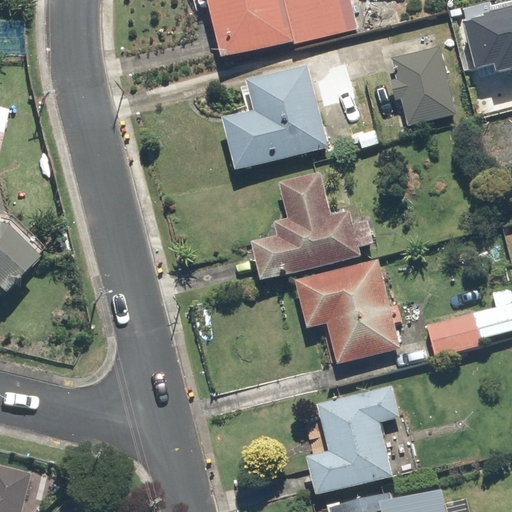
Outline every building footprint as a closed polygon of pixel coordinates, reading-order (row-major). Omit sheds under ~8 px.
[(207,0),(221,62),(293,46),(294,49),(354,35),(345,0),(207,0)] [(511,32),(476,41),(490,93),(511,87),(511,32)] [(395,80),(390,81),(394,104),(399,103),(402,123),(453,114),(442,55),(392,64),(395,80)] [(221,121),(234,174),(329,151),(309,69),(246,84),(253,113),(221,121)] [(511,111),(486,117),(493,163),(511,159),(511,111)] [(250,246),(259,285),(361,260),(349,211),(330,216),(320,178),(280,187),(288,220),(274,223),(278,239),(250,246)] [(0,299),(1,301),(35,267),(0,233),(0,299)] [(327,327),(336,366),(400,352),(380,263),(294,282),(305,332),(327,327)] [(511,338),(511,296),(510,289),(491,294),(495,308),(425,327),(435,361),(511,338)] [(306,461),(315,499),(393,480),(380,427),(400,422),(392,390),(318,407),(329,455),(306,461)] [(0,511),(19,511),(28,477),(0,470),(0,511)] [(328,511),(445,511),(441,491),(392,502),(391,497),(328,511)]
